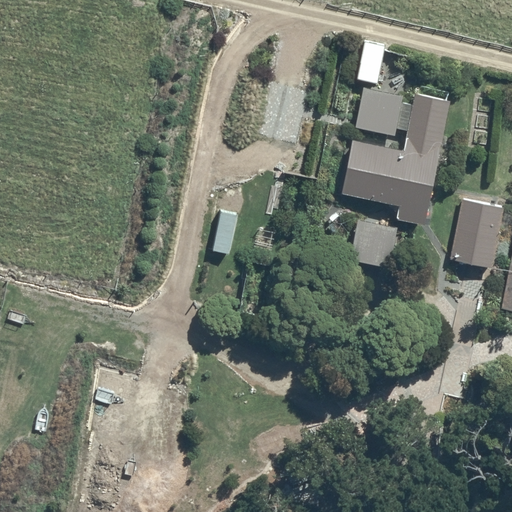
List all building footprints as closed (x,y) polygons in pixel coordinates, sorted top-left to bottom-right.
[(384,44),(363,39),(354,82),(375,87),(384,44)] [(362,93),(340,197),(396,209),(393,222),(422,229),(449,103),(410,95),(408,103),(362,93)] [(460,200),(446,262),(488,271),(501,209),(460,200)] [(397,229),(356,221),(347,262),(382,270),(380,277),(388,270),(397,229)] [(511,246),(497,312),(511,315),(511,246)]
